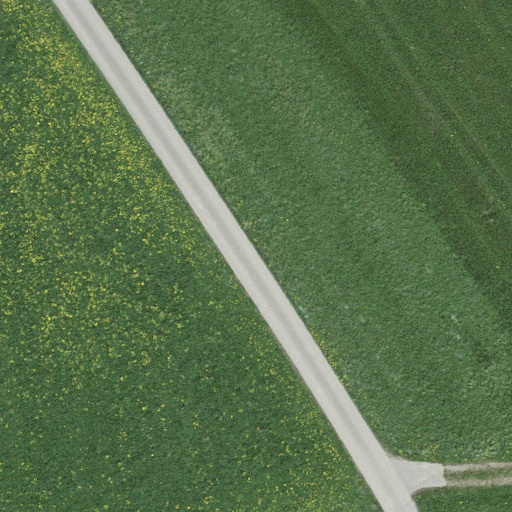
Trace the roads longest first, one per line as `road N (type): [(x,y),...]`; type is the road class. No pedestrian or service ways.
road 1 (unclassified): [(57,0),(396,511)]
road 2 (track): [(380,482),(511,473)]
